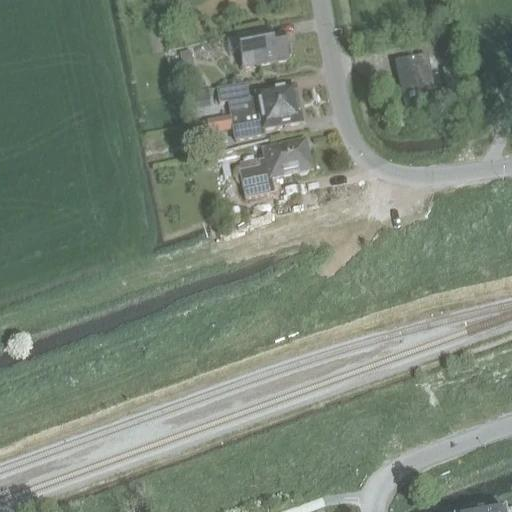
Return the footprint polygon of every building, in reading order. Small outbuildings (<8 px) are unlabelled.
[(271,39),(270,33),(236,39),(242,71),(288,63),(283,36),(271,39)] [(190,53),(180,55),(182,67),(192,65),(190,53)] [(435,104),(426,58),(393,65),(403,111),(435,104)] [(485,94),(496,92),(493,76),(482,78),(485,94)] [(195,77),(185,79),(187,90),(197,88),(195,77)] [(218,106),(227,105),(248,101),(248,100),(245,86),(215,91),(218,106)] [(252,102),(248,100),(248,101),(227,105),(229,118),(230,120),(298,107),(295,89),(254,96),(255,102),(252,102)] [(230,120),(229,118),(205,123),(208,136),(230,132),(229,129),(231,129),(231,130),(235,149),(262,144),(261,133),(301,126),(298,107),(230,120)] [(310,173),(304,144),(262,153),(264,164),(259,165),(258,161),(237,165),(239,174),(238,174),(244,203),(274,196),(270,182),(310,173)]
